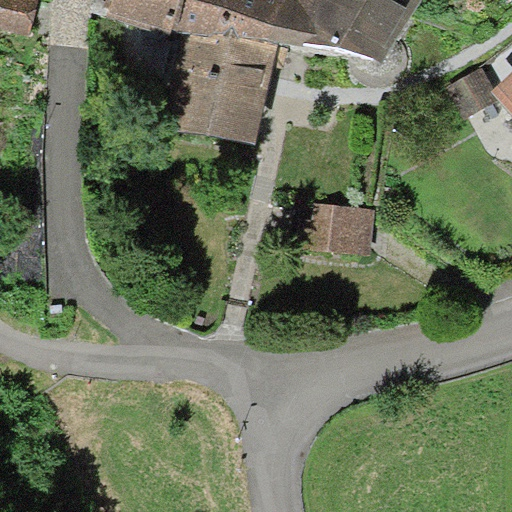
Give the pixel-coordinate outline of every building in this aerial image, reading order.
[(21,0),(0,0),(0,24),(16,28),(21,0)] [(217,37),(227,0),(110,0),(105,17),(184,31),(217,37)] [(227,0),(217,37),(277,42),(283,0),(227,0)] [(283,0),(277,42),(383,62),(421,0),(283,0)] [(217,37),(184,31),(168,128),(258,143),(277,42),(217,37)] [(483,69),(448,88),(464,118),(499,99),(483,69)] [(511,71),(492,89),(511,111),(511,71)] [(371,204),(310,200),(309,228),(294,227),(293,249),(368,253),(371,204)]
